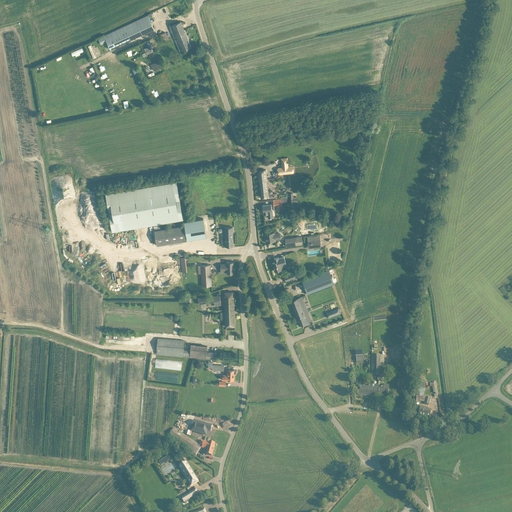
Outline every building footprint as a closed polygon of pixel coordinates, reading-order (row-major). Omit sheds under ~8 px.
[(107,42),(110,49),(154,28),(151,22),(148,15),(104,35),(107,42)] [(170,26),(180,51),(191,46),(181,21),(170,26)] [(107,42),(104,35),(98,38),(101,44),(107,42)] [(148,46),(144,48),(146,52),(150,50),(151,52),(154,50),(153,47),(150,41),(150,40),(150,41),(149,40),(145,41),(148,46)] [(92,43),(89,45),(94,57),(97,56),(92,43)] [(159,61),(151,64),(153,68),(156,67),(157,69),(161,67),(159,61)] [(258,170),(261,198),(268,197),(268,198),(277,197),(277,193),(273,193),(272,191),(268,191),(266,169),(258,170)] [(106,194),(112,231),(183,219),(177,181),(106,194)] [(289,193),(290,203),(294,203),(298,202),(298,196),(293,197),(293,193),(289,193)] [(262,206),(262,209),(263,209),(263,211),(264,211),(264,215),(272,214),(271,204),(263,205),(263,206),(262,206)] [(207,237),(204,219),(184,222),(188,241),(207,237)] [(225,243),(222,243),(222,247),(233,246),(233,227),(225,227),(225,235),(222,235),(222,240),(225,240),(225,243)] [(281,239),(284,235),(280,232),(275,233),(275,232),(272,233),(264,234),(266,242),(276,241),(276,240),(281,239)] [(295,237),(285,239),(286,247),(296,245),(302,244),(301,236),(295,237)] [(321,245),(320,236),(308,238),(309,241),(312,241),(312,243),(315,243),(315,246),(321,245)] [(282,269),(281,265),(286,264),(284,257),(279,258),(279,257),(274,258),(275,262),(273,262),(275,271),(282,269)] [(221,269),(227,269),(227,273),(233,273),(233,262),(226,262),(226,264),(221,264),(221,269)] [(198,273),(201,273),(202,286),(212,285),(210,264),(197,265),(198,273)] [(302,280),(307,294),(334,283),(329,270),(302,280)] [(284,276),(286,282),(301,276),(299,271),(284,276)] [(225,326),(235,326),(234,292),(224,292),(225,326)] [(220,295),(197,298),(198,304),(214,302),(215,306),(221,305),(221,302),(220,298),(220,296),(220,295)] [(312,321),(302,296),(290,301),(300,325),(312,321)] [(326,313),(328,318),(341,313),(339,308),(326,313)] [(206,352),(207,345),(190,344),(190,350),(184,349),(185,340),(158,338),(156,354),(183,356),(206,358),(216,359),(217,353),(206,352)] [(371,375),(381,376),(381,355),(371,355),(371,375)] [(155,367),(181,370),(182,361),(156,358),(155,367)] [(212,370),(224,371),(224,366),(212,365),(212,361),(208,361),(208,368),(212,368),(212,370)] [(234,374),(234,370),(226,369),(226,374),(222,374),(221,379),(234,380),(234,374)] [(415,380),(415,391),(416,392),(416,397),(416,402),(419,401),(425,403),(425,404),(429,405),(430,398),(426,397),(423,396),(419,396),(419,392),(425,392),(425,383),(420,383),(420,380),(415,380)] [(432,392),(437,392),(437,383),(426,383),(426,389),(432,389),(432,392)] [(358,386),(358,395),(373,397),(374,388),(378,388),(378,385),(372,385),(371,387),(368,387),(363,387),(358,386)] [(374,388),(373,397),(388,398),(388,393),(389,389),(378,388),(374,388)] [(428,410),(428,408),(421,406),(418,416),(426,418),(426,417),(430,418),(431,411),(428,410)] [(211,431),(212,426),(194,420),(192,426),(193,426),(191,431),(206,435),(207,430),(211,431)] [(168,436),(192,452),(196,455),(201,447),(174,428),(168,436)] [(206,454),(212,456),(215,444),(209,443),(209,444),(204,442),(202,448),(207,450),(206,454)] [(178,467),(188,482),(190,487),(198,481),(186,462),(185,463),(182,457),(176,461),(180,466),(178,467)] [(184,503),(193,498),(190,493),(181,498),(184,503)]
